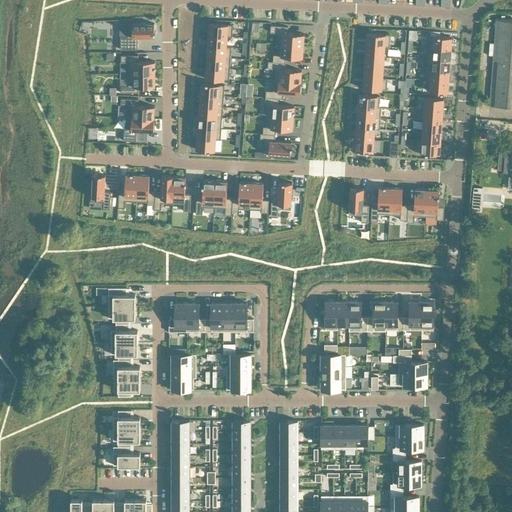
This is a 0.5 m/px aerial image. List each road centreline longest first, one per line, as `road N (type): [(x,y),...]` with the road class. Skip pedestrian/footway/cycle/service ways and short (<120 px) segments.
road 1 (residential): [(265,400),(264,297),(254,288),(160,290),(156,400)]
road 2 (residential): [(450,288),(318,290),(303,400)]
road 3 (residential): [(474,14),(458,178)]
road 4 (residential): [(323,6),(301,169)]
road 5 (residential): [(167,162),(168,0)]
road 6 (residential): [(458,178),(301,169)]
road 7 (residential): [(474,14),(323,6)]
road 8 (residential): [(442,400),(303,400)]
road 9 (residential): [(301,169),(167,162)]
road 10 (residential): [(323,6),(200,0)]
